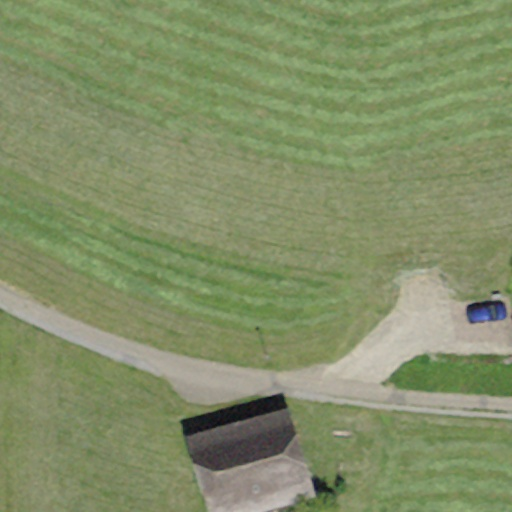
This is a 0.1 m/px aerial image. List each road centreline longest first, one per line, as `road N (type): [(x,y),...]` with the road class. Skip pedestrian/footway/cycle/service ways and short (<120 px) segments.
road 1 (residential): [(0,295),(174,370),(373,397)]
road 2 (track): [(373,397),(511,408)]
